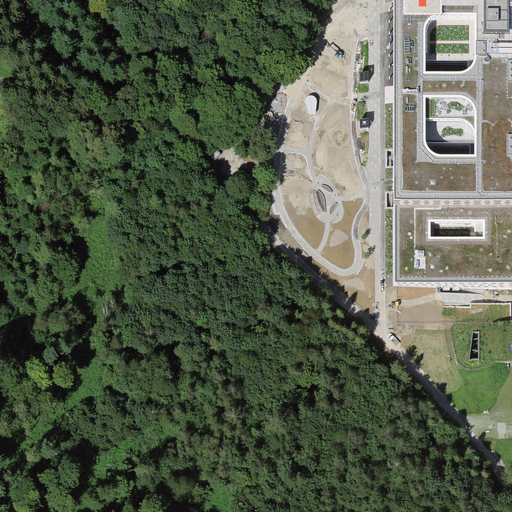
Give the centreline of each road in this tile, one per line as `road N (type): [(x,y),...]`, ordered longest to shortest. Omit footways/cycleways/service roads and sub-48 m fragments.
road 1 (track): [(511,491),(490,455),(373,326),(205,166),(74,0)]
road 2 (track): [(337,0),(205,166)]
